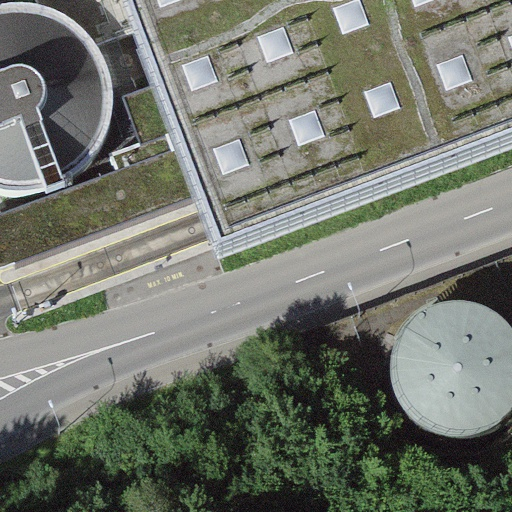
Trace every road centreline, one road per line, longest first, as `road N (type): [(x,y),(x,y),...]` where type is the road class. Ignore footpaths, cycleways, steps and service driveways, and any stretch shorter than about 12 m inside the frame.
road 1 (unclassified): [(511,201),(135,340)]
road 2 (unclassified): [(0,422),(59,395),(135,340)]
road 3 (unclassified): [(135,340),(0,357)]
